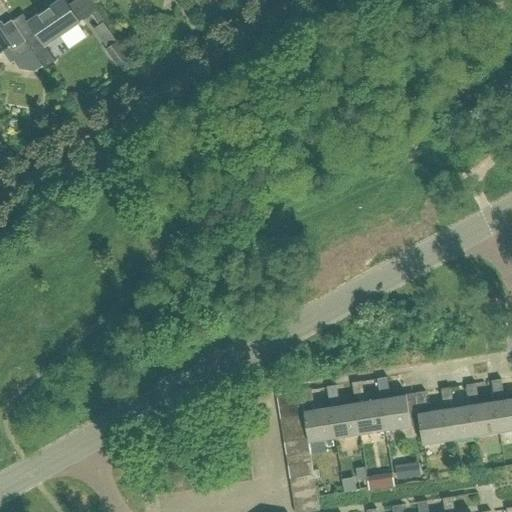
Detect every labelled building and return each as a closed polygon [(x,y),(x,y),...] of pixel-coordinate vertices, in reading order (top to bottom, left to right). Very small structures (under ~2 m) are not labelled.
[(46,45),(80,22),(65,0),(61,0),(29,22),(24,13),(13,20),(32,48),(46,68),(57,60),(46,45)] [(32,49),(13,21),(4,27),(1,23),(0,22),(0,50),(2,49),(12,62),(15,60),(32,49)] [(119,66),(132,57),(120,41),(107,50),(119,66)] [(32,49),(15,60),(21,68),(35,71),(43,65),(32,49)] [(380,398),(385,430),(411,426),(406,394),(391,396),(390,390),(389,390),(387,377),(377,378),(381,398),(380,398)] [(494,394),(504,393),(501,379),(492,380),(494,394)] [(354,396),(364,395),(362,381),(352,382),(354,396)] [(468,398),(478,397),(476,383),(466,384),(468,398)] [(329,400),(339,399),(337,385),(327,386),(329,400)] [(443,402),(453,401),(451,387),(441,389),(443,402)] [(304,404),(314,402),(312,389),(302,390),(304,404)] [(279,406),(302,403),(300,391),(277,394),(279,406)] [(428,406),(425,391),(416,393),(418,407),(428,406)] [(511,397),(494,400),(499,432),(511,430),(511,397)] [(360,434),(385,430),(380,398),(355,402),(360,434)] [(474,436),(499,432),(494,400),(469,404),(474,436)] [(335,438),(360,434),(355,402),(330,406),(335,438)] [(281,418),(304,415),(302,403),(279,406),(281,418)] [(449,440),(474,436),(469,404),(444,408),(449,440)] [(309,442),(335,438),(330,406),(304,410),(309,442)] [(418,412),(423,444),(449,440),(444,408),(418,412)] [(282,430),(306,427),(304,415),(281,418),(282,430)] [(246,432),(244,419),(220,423),(222,435),(246,432)] [(284,442),(308,438),(306,427),(282,430),(284,442)] [(248,443),(246,432),(222,435),(224,447),(248,443)] [(286,454),(310,450),(308,438),(284,442),(286,454)] [(238,458),(250,456),(248,443),(224,447),(226,459),(238,458)] [(288,466),(312,462),(310,450),(286,454),(288,466)] [(238,458),(241,481),(253,479),(250,456),(238,458)] [(229,483),(241,481),(238,458),(226,459),(229,483)] [(217,485),(229,483),(226,459),(214,461),(217,485)] [(206,487),(217,485),(214,461),(202,463),(206,487)] [(290,478),(313,474),(312,462),(288,466),(290,478)] [(148,463),(138,465),(139,470),(140,473),(140,474),(143,497),(157,494),(154,471),(150,471),(148,463)] [(194,489),(206,487),(202,463),(190,465),(194,489)] [(182,491),(194,489),(190,465),(178,467),(182,491)] [(170,492),(182,491),(178,467),(166,469),(170,492)] [(157,494),(170,492),(166,469),(154,471),(157,494)] [(367,477),(369,490),(393,486),(391,473),(367,477)] [(292,490),(315,486),(313,474),(290,478),(292,490)] [(294,502),(317,498),(317,496),(315,486),(292,490),(294,502)] [(445,511),(454,510),(452,496),(442,498),(445,511)] [(317,498),(294,502),(295,511),(306,511),(319,510),(317,498)] [(418,511),(428,511),(427,501),(417,502),(418,511)]
